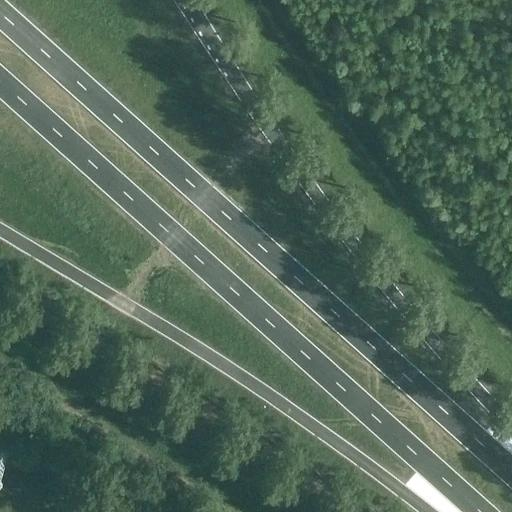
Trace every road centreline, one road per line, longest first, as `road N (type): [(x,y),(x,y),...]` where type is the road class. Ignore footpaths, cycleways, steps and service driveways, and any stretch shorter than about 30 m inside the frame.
road 1 (trunk): [(511,473),(0,9)]
road 2 (trunk): [(0,78),(486,511)]
road 3 (trunk): [(511,428),(386,288),(186,0)]
road 4 (trunk): [(0,217),(270,382),(432,511)]
